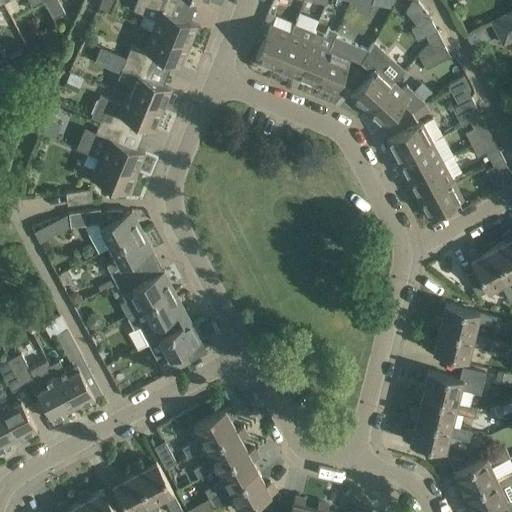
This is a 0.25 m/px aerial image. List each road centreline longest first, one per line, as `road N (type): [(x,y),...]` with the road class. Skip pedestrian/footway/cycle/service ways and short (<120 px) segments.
road 1 (residential): [(247,354),(173,214),(175,176),(215,83)]
road 2 (residential): [(0,505),(30,467),(247,354)]
road 3 (residential): [(402,256),(350,145),(334,130),(215,83)]
road 4 (residential): [(353,464),(402,256)]
road 5 (residential): [(511,152),(425,0)]
road 6 (residential): [(353,464),(296,444),(247,354)]
road 7 (residential): [(402,256),(511,199)]
